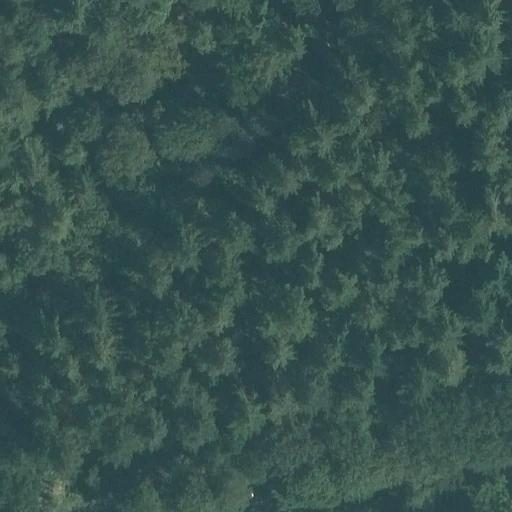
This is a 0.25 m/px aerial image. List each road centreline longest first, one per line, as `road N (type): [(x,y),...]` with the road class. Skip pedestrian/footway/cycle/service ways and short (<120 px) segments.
road 1 (primary): [(511,427),(341,465),(240,505)]
road 2 (primary): [(240,505),(341,493),(511,453)]
